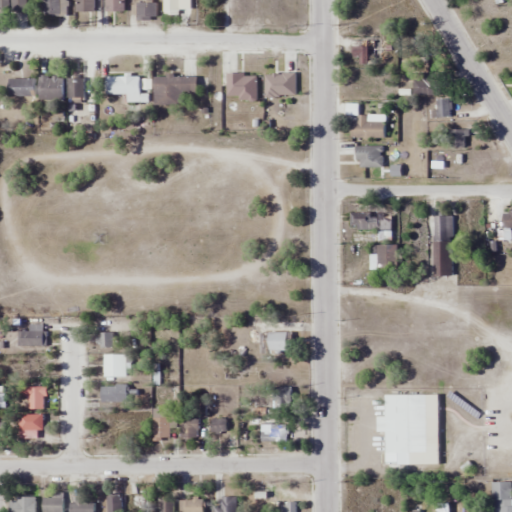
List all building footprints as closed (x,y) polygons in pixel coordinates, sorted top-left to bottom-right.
[(27,0),(0,0),(0,17),(10,17),(10,16),(27,16),(27,0)] [(41,0),(41,17),(67,17),(66,0),(41,0)] [(94,13),(93,0),(75,0),(76,13),(94,13)] [(123,0),(105,0),(106,13),(124,13),(123,0)] [(178,0),(163,0),(164,14),(179,14),(178,0)] [(492,22),(491,0),(475,0),(475,22),(492,22)] [(136,21),(155,21),(155,4),(136,4),(136,21)] [(354,65),(374,65),(374,41),(354,41),(354,65)] [(256,100),(256,74),(227,74),(227,100),(256,100)] [(264,74),(264,97),(295,97),(295,74),(264,74)] [(439,75),(413,75),(413,95),(439,95),(439,75)] [(153,106),(192,106),(192,76),(153,76),(153,106)] [(40,100),(63,100),(63,77),(40,77),(40,100)] [(68,99),(84,99),(84,77),(68,77),(68,99)] [(106,77),(106,95),(127,95),(127,103),(139,103),(139,77),(106,77)] [(35,79),(9,79),(9,96),(35,96),(35,79)] [(436,117),(449,117),(449,100),(436,100),(436,117)] [(350,139),(377,139),(377,115),(350,115),(350,139)] [(466,130),(446,130),(446,148),(466,148),(466,130)] [(511,210),(502,211),(502,228),(511,228),(511,210)] [(392,231),(392,214),(350,214),(350,231),(392,231)] [(452,216),(433,216),(433,276),(452,276),(452,216)] [(397,246),(375,246),(375,270),(397,270),(397,246)] [(46,328),(17,328),(17,347),(46,347),(46,328)] [(96,347),(115,347),(115,334),(96,333),(96,347)] [(293,352),(293,333),(266,333),(266,352),(293,352)] [(126,355),(104,355),(103,377),(126,377),(126,355)] [(127,386),(101,386),(101,403),(127,403),(127,386)] [(45,410),(45,387),(23,387),(23,410),(45,410)] [(271,388),(271,409),(291,409),(291,388),(271,388)] [(427,396),(386,395),(385,418),(377,418),(376,433),(386,433),(386,465),(409,465),(409,454),(427,454),(427,444),(438,445),(439,420),(427,420),(427,396)] [(153,441),(169,441),(169,427),(177,427),(177,412),(153,412),(153,441)] [(198,441),(198,414),(181,414),(181,441),(198,441)] [(20,439),(43,439),(43,415),(20,415),(20,439)] [(212,433),(226,434),(226,420),(212,420),(212,433)] [(287,441),(287,423),(263,423),(263,432),(262,432),(262,441),(287,441)] [(121,511),(121,496),(106,496),(106,511),(121,511)] [(198,511),(198,497),(185,497),(185,511),(198,511)] [(235,511),(235,497),(214,497),(214,511),(235,511)] [(35,511),(35,498),(10,498),(9,511),(35,511)] [(70,498),(69,511),(93,511),(93,498),(70,498)] [(160,511),(169,511),(169,498),(160,498),(160,511)] [(62,511),(62,499),(42,499),(42,511),(62,511)]
